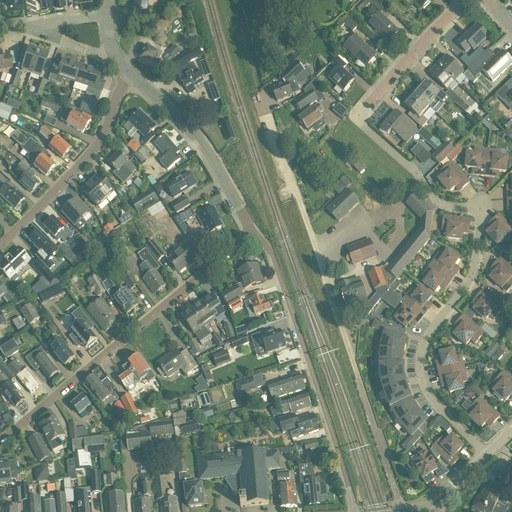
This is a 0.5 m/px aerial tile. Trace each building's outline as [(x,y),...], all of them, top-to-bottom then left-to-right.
[(366,0),(367,0),(357,10),(360,13),(370,3),(373,0),(366,0)] [(377,0),(373,0),(370,3),(381,13),(386,8),(377,0)] [(403,0),(409,6),(413,2),(420,9),(422,7),(423,9),(431,2),(429,0),(403,0)] [(379,14),(370,24),(389,42),(391,40),(393,42),(398,37),(396,35),(399,32),(379,14)] [(347,16),(337,25),(340,28),(344,25),(352,32),(357,27),(347,16)] [(477,25),(457,43),(465,52),(471,47),(473,50),(488,37),(477,25)] [(354,36),(344,46),(366,67),(376,57),(354,36)] [(147,47),(140,59),(156,67),(156,66),(158,67),(162,60),(160,59),(162,54),(155,50),(156,48),(152,46),(151,48),(147,47)] [(175,47),(168,53),(174,60),(181,53),(175,47)] [(466,55),(460,60),(469,69),(486,54),(481,48),(469,59),(466,55)] [(29,49),(21,71),(31,75),(39,52),(29,49)] [(199,50),(181,59),(185,66),(203,57),(199,50)] [(1,52),(0,51),(0,67),(3,68),(3,69),(12,68),(11,57),(2,58),(1,52)] [(39,52),(31,75),(40,78),(48,55),(39,52)] [(511,62),(502,52),(482,71),(493,82),(499,77),(501,79),(504,76),(502,74),(511,64),(511,62)] [(338,69),(329,78),(344,92),(355,81),(343,69),(348,64),(340,55),(332,64),(338,69)] [(446,56),(438,65),(455,81),(463,73),(446,56)] [(53,65),(48,81),(61,85),(63,79),(75,84),(81,66),(62,60),(60,67),(53,65)] [(285,84),(273,90),(278,103),(301,92),(295,80),(305,72),(296,63),(280,79),(285,84)] [(193,64),(176,73),(186,90),(186,89),(189,95),(196,91),(194,88),(204,82),(197,71),(193,64)] [(438,65),(430,74),(447,90),(455,81),(438,65)] [(98,81),(101,73),(93,71),(93,70),(92,69),(90,67),(88,68),(88,69),(81,66),(75,84),(88,88),(85,94),(99,99),(105,83),(98,81)] [(15,71),(9,87),(16,89),(21,74),(15,71)] [(468,71),(463,76),(471,83),(473,84),(477,80),(472,75),(468,71)] [(0,81),(8,85),(10,78),(2,75),(0,81)] [(39,80),(34,95),(40,97),(46,82),(39,80)] [(446,95),(439,89),(435,86),(432,90),(425,84),(415,95),(436,113),(449,99),(449,98),(446,95)] [(306,94),(295,102),(302,112),(319,100),(321,103),(326,99),(321,91),(317,94),(312,86),(304,91),(306,94)] [(506,86),(497,95),(502,101),(504,99),(510,105),(511,102),(511,91),(511,92),(506,86)] [(450,90),(446,95),(449,98),(449,99),(457,106),(462,100),(450,90)] [(415,95),(405,106),(415,115),(412,119),(423,128),(436,113),(415,95)] [(43,100),(41,107),(56,112),(58,105),(43,100)] [(330,109),(338,116),(345,109),(337,102),(330,109)] [(1,103),(0,104),(0,118),(7,121),(13,109),(1,103)] [(94,116),(97,107),(87,103),(84,113),(94,116)] [(315,109),(300,120),(303,124),(303,125),(304,126),(305,126),(308,131),(308,130),(309,132),(315,128),(314,126),(322,120),(319,115),(324,111),(319,104),(314,108),(315,109)] [(67,108),(60,120),(67,124),(66,125),(82,134),(84,130),(86,131),(87,131),(88,130),(90,127),(90,126),(89,125),(88,124),(90,119),(82,115),(80,118),(73,114),(74,112),(67,108)] [(129,123),(124,128),(129,133),(134,128),(145,138),(146,138),(151,133),(156,127),(139,111),(128,122),(129,123)] [(396,111),(381,128),(388,135),(392,130),(407,143),(418,131),(396,111)] [(489,117),(483,123),(491,131),(492,119),(489,117)] [(314,129),(318,134),(323,131),(319,125),(314,129)] [(43,128),(38,134),(38,135),(50,146),(49,148),(61,159),(70,149),(58,138),(56,140),(43,128)] [(423,128),(418,134),(428,143),(433,139),(434,137),(433,137),(423,128)] [(11,129),(9,134),(13,136),(11,138),(22,149),(23,148),(29,154),(30,153),(38,161),(34,166),(45,176),(54,167),(43,156),(34,148),(35,148),(28,142),(16,132),(11,129)] [(145,138),(142,142),(145,146),(155,138),(151,133),(146,138),(145,138)] [(434,137),(433,139),(442,148),(445,145),(435,135),(433,137),(434,137)] [(164,136),(154,144),(166,157),(160,162),(168,171),(180,160),(176,155),(179,152),(164,136)] [(133,141),(127,147),(133,152),(138,146),(133,141)] [(447,158),(455,151),(448,144),(433,157),(440,165),(447,158)] [(458,148),(455,151),(447,158),(451,162),(462,153),(458,148)] [(425,149),(416,157),(424,165),(433,157),(425,149)] [(468,154),(466,168),(473,169),(473,173),(477,173),(476,175),(485,176),(488,151),(475,149),(475,155),(468,154)] [(488,151),(485,176),(495,177),(495,175),(499,176),(499,172),(506,172),(508,159),(501,158),(501,152),(488,151)] [(120,153),(109,165),(116,172),(113,175),(123,184),(136,170),(128,162),(128,161),(120,153)] [(354,154),(347,161),(359,173),(366,166),(354,154)] [(445,176),(440,182),(450,193),(455,188),(458,191),(462,188),(463,189),(470,183),(452,163),(441,172),(445,176)] [(20,168),(16,173),(23,179),(19,183),(31,193),(38,185),(32,179),(33,179),(20,168)] [(170,183),(164,186),(168,193),(170,192),(174,199),(178,196),(196,185),(194,183),(196,183),(193,178),(191,179),(188,174),(171,184),(170,183)] [(95,181),(91,185),(106,200),(114,193),(98,176),(93,180),(95,181)] [(344,177),(332,188),(339,195),(347,188),(351,184),(344,177)] [(138,179),(133,184),(139,189),(144,184),(138,179)] [(157,194),(161,192),(162,188),(160,184),(153,188),(157,194)] [(7,185),(0,193),(0,198),(4,202),(5,201),(15,210),(24,200),(7,185)] [(86,187),(82,191),(98,208),(106,200),(91,185),(88,189),(86,187)] [(120,188),(116,192),(122,198),(125,194),(120,188)] [(152,190),(131,203),(137,213),(158,200),(152,190)] [(347,191),(327,210),(339,222),(359,203),(347,191)] [(383,287),(385,286),(389,289),(390,289),(395,282),(414,259),(418,254),(430,240),(430,239),(431,234),(433,212),(417,195),(407,205),(422,220),(421,229),(390,266),(387,264),(382,270),(381,269),(369,273),(375,290),(376,289),(377,292),(384,289),(383,287)] [(186,198),(172,207),(176,214),(190,205),(186,198)] [(70,202),(67,205),(82,220),(89,214),(77,201),(73,205),(70,202)] [(370,215),(379,209),(375,203),(366,208),(370,215)] [(67,210),(63,214),(75,226),(82,220),(67,205),(65,208),(67,210)] [(213,208),(198,216),(204,228),(207,226),(211,233),(222,227),(216,217),(218,216),(213,208)] [(180,217),(176,219),(179,225),(183,222),(184,223),(195,216),(192,210),(180,216),(180,217)] [(493,229),(487,234),(497,245),(503,240),(507,245),(511,240),(511,229),(499,215),(492,222),(494,223),(490,226),(493,229)] [(444,217),(442,231),(448,231),(447,239),(462,241),(463,233),(467,234),(468,230),(470,230),(471,220),(444,217)] [(53,219),(45,227),(55,238),(58,236),(63,241),(68,237),(62,231),(64,230),(53,219)] [(113,230),(110,225),(105,228),(108,234),(113,230)] [(117,230),(109,237),(116,244),(123,237),(117,230)] [(31,240),(29,242),(40,253),(36,256),(50,271),(55,266),(50,261),(59,253),(50,243),(48,244),(38,233),(36,235),(35,234),(34,235),(31,237),(30,239),(31,240)] [(107,235),(96,244),(100,250),(110,241),(107,235)] [(83,253),(84,254),(89,251),(85,244),(81,237),(76,240),(80,247),(83,253)] [(350,253),(346,255),(349,262),(352,261),(354,265),(377,257),(370,240),(348,249),(350,253)] [(153,242),(146,248),(158,262),(165,256),(153,242)] [(188,244),(168,261),(179,273),(198,257),(188,244)] [(19,249),(0,266),(0,269),(10,280),(30,261),(19,249)] [(145,250),(138,255),(140,259),(144,265),(141,268),(147,276),(143,280),(155,295),(166,286),(155,271),(160,268),(145,250)] [(65,256),(64,257),(72,265),(77,260),(76,259),(70,252),(65,256)] [(439,254),(432,265),(452,280),(458,272),(456,271),(459,268),(455,266),(459,260),(448,252),(444,258),(439,254)] [(496,273),(491,279),(502,289),(503,288),(507,292),(511,286),(511,269),(511,268),(507,264),(501,259),(494,266),(496,267),(493,270),(496,273)] [(38,261),(33,267),(43,278),(49,272),(38,261)] [(122,262),(116,266),(118,269),(130,288),(137,283),(125,265),(122,262)] [(259,265),(239,271),(245,289),(265,283),(259,265)] [(432,265),(424,275),(429,279),(425,284),(436,293),(440,287),(443,289),(446,286),(447,287),(452,280),(432,265)] [(71,284),(74,284),(77,282),(78,279),(76,276),(72,275),(69,277),(68,281),(71,284)] [(90,286),(87,288),(91,295),(94,293),(98,298),(100,297),(105,294),(105,293),(106,293),(97,276),(95,277),(95,276),(90,279),(90,280),(87,281),(90,286)] [(360,278),(339,285),(341,290),(340,290),(346,306),(347,309),(358,306),(357,302),(367,299),(360,278)] [(108,279),(102,284),(105,288),(111,283),(108,279)] [(400,286),(395,282),(390,289),(394,292),(400,286)] [(105,288),(104,289),(107,293),(113,302),(115,300),(127,316),(127,315),(130,317),(131,317),(133,315),(133,314),(132,311),(138,307),(126,291),(121,295),(111,283),(105,288)] [(64,293),(60,284),(38,295),(43,304),(64,293)] [(240,299),(244,297),(237,286),(221,295),(228,306),(240,299)] [(412,290),(404,300),(424,317),(429,310),(428,309),(430,306),(427,303),(432,297),(421,288),(417,294),(412,290)] [(479,305),(474,311),(485,321),(490,315),(495,319),(504,308),(483,290),(477,298),(479,299),(476,302),(479,305)] [(382,298),(388,304),(394,298),(388,292),(382,298)] [(212,295),(202,302),(214,321),(224,314),(212,295)] [(374,308),(382,299),(377,295),(369,304),(374,308)] [(253,301),(244,303),(247,310),(248,310),(253,308),(256,316),(270,312),(270,311),(273,309),(271,304),(267,303),(265,304),(263,297),(253,301)] [(89,308),(86,311),(105,334),(108,331),(109,332),(116,326),(121,322),(102,298),(97,302),(97,301),(89,307),(89,308)] [(240,299),(228,306),(232,312),(239,308),(243,305),(240,299)] [(404,300),(396,310),(400,314),(396,319),(406,328),(411,323),(414,326),(416,323),(418,324),(424,317),(404,300)] [(202,302),(192,309),(204,328),(214,321),(202,302)] [(30,305),(20,312),(30,326),(39,319),(30,305)] [(195,334),(203,346),(213,340),(212,338),(204,328),(192,309),(182,316),(194,335),(195,334)] [(468,309),(463,314),(471,320),(473,317),(473,313),(468,309)] [(93,326),(80,310),(72,316),(79,324),(71,330),(74,334),(70,338),(78,347),(82,344),(86,349),(88,347),(89,348),(96,343),(95,342),(97,340),(89,330),(93,326)] [(459,330),(454,336),(466,346),(471,340),(475,344),(484,333),(464,316),(457,323),(459,324),(456,327),(459,330)] [(21,317),(13,322),(19,332),(27,327),(21,317)] [(375,321),(373,328),(385,332),(381,350),(380,367),(382,385),(384,392),(391,409),(400,424),(411,437),(402,447),(407,452),(410,448),(430,427),(425,423),(416,412),(408,400),(404,387),(407,386),(405,380),(402,380),(400,367),(401,353),(404,339),(407,332),(375,321)] [(58,330),(55,326),(53,323),(48,327),(53,333),(58,330)] [(230,325),(225,326),(229,340),(234,338),(230,325)] [(260,335),(251,338),(252,342),(255,349),(264,346),(267,354),(285,348),(279,329),(273,332),(272,330),(260,334),(260,335)] [(222,343),(217,335),(212,338),(213,340),(218,346),(218,348),(224,345),(222,343)] [(249,343),(246,336),(231,342),(234,349),(249,343)] [(12,340),(0,347),(0,351),(6,360),(20,352),(12,340)] [(194,341),(189,343),(194,356),(200,354),(194,341)] [(59,342),(53,347),(58,352),(55,355),(65,366),(74,359),(65,347),(64,348),(59,342)] [(494,342),(489,348),(495,353),(496,352),(499,349),(500,347),(494,342)] [(161,369),(158,371),(162,377),(163,376),(165,375),(168,378),(176,372),(177,372),(180,369),(184,375),(187,375),(197,367),(186,351),(179,356),(176,351),(158,364),(161,369)] [(439,366),(437,366),(439,375),(464,369),(461,356),(455,358),(454,351),(440,354),(442,361),(438,362),(439,366)] [(24,366),(30,362),(25,352),(19,356),(24,366)] [(227,352),(213,358),(217,367),(231,361),(227,352)] [(495,353),(490,359),(495,363),(501,356),(496,352),(495,353)] [(43,355),(34,362),(49,380),(58,372),(43,355)] [(127,375),(119,380),(126,389),(136,382),(140,383),(140,382),(146,378),(149,382),(155,378),(150,371),(139,356),(127,365),(123,368),(123,369),(127,375)] [(13,362),(8,367),(17,377),(16,378),(30,395),(40,387),(25,370),(22,373),(13,362)] [(201,367),(204,374),(210,372),(207,365),(201,367)] [(464,369),(439,375),(442,384),(443,384),(444,387),(448,386),(450,393),(463,390),(462,383),(468,382),(464,369)] [(499,387),(494,392),(505,403),(510,397),(511,398),(511,379),(504,372),(494,383),(499,387)] [(293,379),(271,386),(275,399),(305,390),(301,376),(301,377),(300,373),(292,376),(293,379)] [(4,375),(0,377),(0,385),(3,389),(1,390),(15,407),(24,400),(10,383),(11,383),(4,375)] [(256,375),(235,382),(239,394),(258,388),(258,387),(258,383),(256,375)] [(94,377),(85,384),(94,396),(101,391),(103,394),(104,393),(105,395),(108,393),(109,394),(111,392),(106,386),(104,388),(94,377)] [(108,379),(103,383),(111,392),(116,389),(115,388),(108,379)] [(209,390),(205,382),(200,386),(195,390),(197,393),(203,392),(209,390)] [(469,390),(464,395),(469,400),(474,395),(469,390)] [(101,391),(94,396),(97,399),(106,410),(119,398),(116,395),(112,398),(115,396),(112,392),(109,395),(109,394),(108,393),(105,395),(104,393),(103,394),(101,391)] [(208,392),(198,395),(199,399),(201,398),(203,404),(211,402),(208,392)] [(463,392),(455,394),(456,402),(463,393),(463,392)] [(131,395),(122,399),(131,418),(140,414),(131,395)] [(307,395),(280,404),(284,415),(296,411),(296,413),(311,408),(307,395)] [(193,396),(186,398),(188,405),(195,402),(193,396)] [(82,397),(71,406),(79,415),(85,410),(89,415),(94,412),(90,406),(82,397)] [(475,413),(469,419),(481,429),(486,423),(489,426),(492,423),(493,424),(500,417),(480,399),(470,409),(475,413)] [(180,400),(174,403),(168,400),(165,405),(165,407),(170,409),(173,416),(184,413),(183,413),(180,400)] [(119,402),(114,405),(120,413),(119,414),(125,422),(130,419),(125,409),(119,402)] [(184,413),(173,416),(175,429),(197,423),(196,422),(194,419),(194,418),(192,416),(191,415),(189,415),(187,416),(186,418),(186,419),(184,413)] [(295,415),(269,424),(272,433),(282,430),(283,434),(290,432),(293,440),(319,431),(313,415),(296,421),(295,415)] [(55,418),(40,426),(52,451),(62,446),(58,439),(64,436),(55,418)] [(451,428),(441,418),(437,423),(446,433),(451,428)] [(171,422),(149,424),(151,437),(173,435),(171,422)] [(69,424),(72,442),(84,440),(87,439),(85,428),(76,430),(75,423),(69,424)] [(198,423),(197,423),(175,429),(177,439),(185,437),(184,435),(200,431),(198,423)] [(150,430),(127,432),(128,451),(152,449),(150,430)] [(39,436),(28,441),(39,463),(44,461),(50,457),(39,436)] [(442,438),(432,448),(451,467),(458,461),(457,459),(460,456),(457,453),(463,448),(452,437),(447,442),(442,438)] [(104,438),(91,440),(92,452),(93,454),(99,453),(106,452),(104,438)] [(84,440),(72,442),(73,455),(74,461),(68,461),(69,472),(75,471),(91,469),(89,453),(92,452),(91,440),(84,440)] [(319,441),(305,444),(307,451),(320,448),(319,441)] [(416,458),(410,448),(407,452),(402,457),(406,463),(411,461),(416,458)] [(279,451),(198,459),(200,481),(232,478),(232,476),(241,476),(243,501),(240,502),(241,508),(247,508),(247,507),(269,505),(266,470),(280,469),(279,451)] [(416,458),(411,461),(423,479),(426,485),(434,480),(431,475),(437,470),(426,451),(416,458)] [(0,462),(0,464),(0,475),(17,473),(18,473),(16,461),(9,462),(9,459),(0,460),(0,462)] [(186,462),(178,463),(179,475),(187,474),(186,462)] [(506,466),(497,477),(509,487),(511,483),(511,465),(511,464),(508,468),(506,466)] [(302,467),(299,467),(301,485),(304,485),(305,497),(308,497),(309,507),(322,505),(321,496),(327,495),(326,487),(320,488),(319,481),(315,482),(313,466),(302,467)] [(47,468),(35,470),(36,483),(49,481),(47,468)] [(288,472),(277,473),(279,488),(280,509),(297,508),(296,486),(285,487),(285,480),(289,480),(290,480),(289,472),(288,472)] [(17,473),(0,475),(0,486),(11,485),(10,480),(18,478),(17,473)] [(163,474),(156,474),(156,480),(157,493),(160,492),(161,511),(177,511),(176,498),(176,496),(173,496),(174,498),(165,499),(163,474)] [(188,480),(187,474),(179,475),(180,484),(185,484),(187,502),(189,502),(190,508),(204,507),(202,485),(195,486),(194,480),(188,480)] [(106,488),(116,486),(115,476),(104,477),(106,488)] [(143,501),(134,502),(134,511),(150,511),(150,501),(149,501),(148,497),(152,496),(151,484),(149,485),(148,479),(143,480),(143,485),(142,485),(143,501)] [(20,487),(20,490),(21,495),(22,502),(29,501),(29,507),(29,511),(40,511),(40,506),(41,506),(39,486),(30,487),(30,486),(20,487)] [(477,499),(474,506),(475,509),(480,511),(506,511),(509,507),(507,506),(511,498),(497,491),(495,495),(485,489),(480,498),(477,499)] [(66,496),(55,497),(55,503),(55,511),(66,511),(66,504),(74,503),(73,492),(72,492),(72,491),(65,492),(66,496)] [(79,495),(78,495),(79,511),(91,511),(90,494),(82,495),(82,491),(79,491),(79,495)] [(123,496),(110,497),(110,502),(110,511),(124,511),(123,501),(123,496)] [(55,511),(55,503),(43,504),(43,511),(55,511)]
